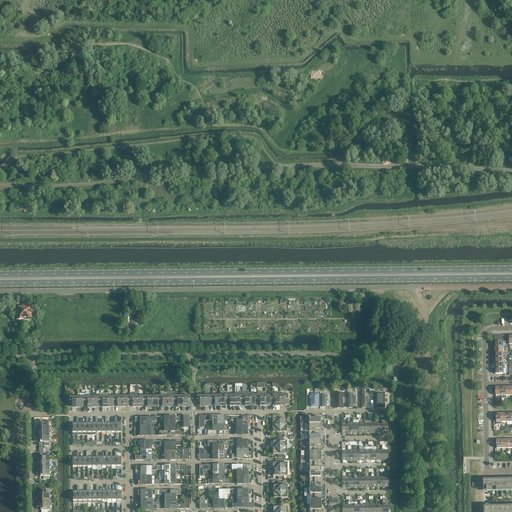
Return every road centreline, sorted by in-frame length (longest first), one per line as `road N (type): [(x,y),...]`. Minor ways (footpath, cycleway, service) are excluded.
road 1 (primary): [(0,282),(511,277)]
road 2 (primary): [(511,269),(0,274)]
road 3 (residential): [(32,511),(36,414),(128,414)]
road 4 (residential): [(128,414),(260,412)]
road 5 (residential): [(128,463),(260,462)]
